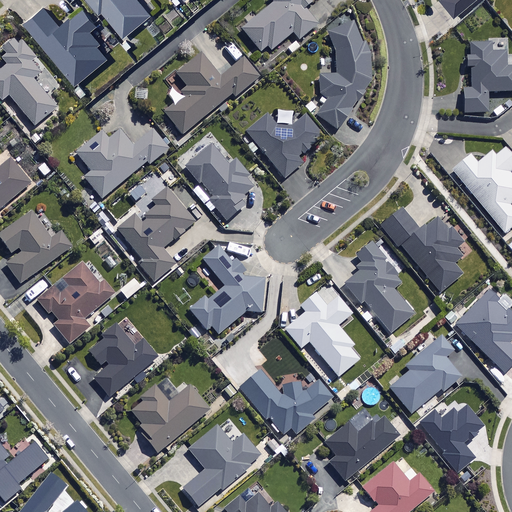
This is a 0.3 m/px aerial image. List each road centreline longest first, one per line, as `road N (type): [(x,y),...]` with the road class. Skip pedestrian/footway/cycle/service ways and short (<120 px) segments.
road 1 (residential): [(382,148),(366,195),(304,246),(283,246),(277,230),(353,165)]
road 2 (residential): [(142,511),(0,339)]
road 3 (residential): [(382,148),(398,118),(404,65),(385,0)]
